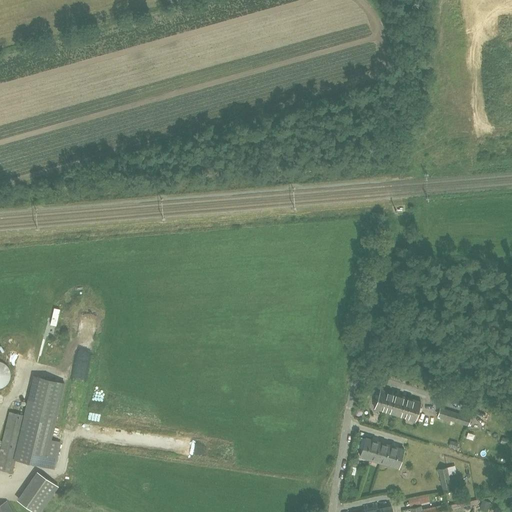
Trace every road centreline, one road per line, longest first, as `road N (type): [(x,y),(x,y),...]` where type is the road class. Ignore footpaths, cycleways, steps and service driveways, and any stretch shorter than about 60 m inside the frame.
road 1 (track): [(404,207),(358,369)]
road 2 (residential): [(333,508),(358,369)]
